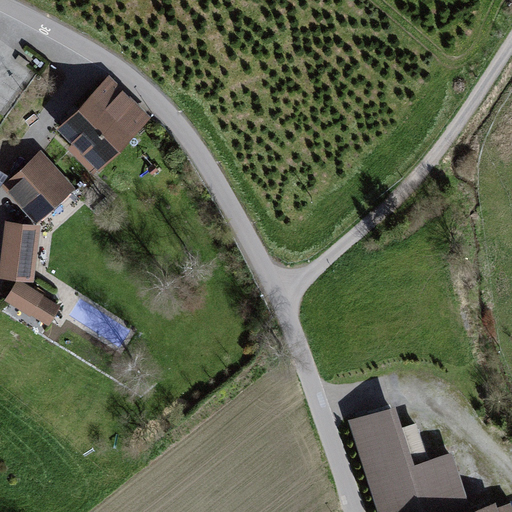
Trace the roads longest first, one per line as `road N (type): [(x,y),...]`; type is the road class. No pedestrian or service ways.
road 1 (unclassified): [(0,2),(98,54),(159,103),(218,177),(281,294),(355,511)]
road 2 (track): [(281,294),(450,148),(511,49)]
road 3 (track): [(0,208),(13,148),(98,54)]
